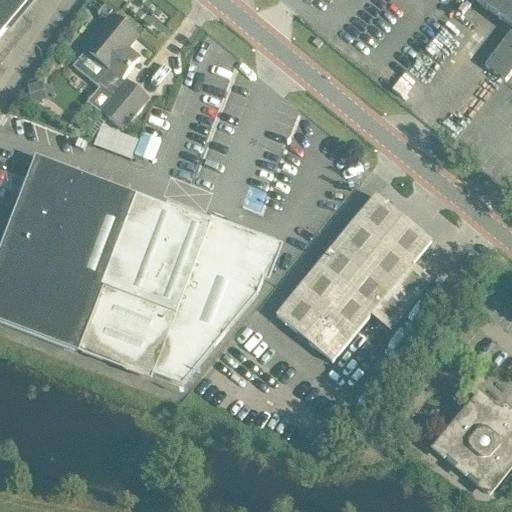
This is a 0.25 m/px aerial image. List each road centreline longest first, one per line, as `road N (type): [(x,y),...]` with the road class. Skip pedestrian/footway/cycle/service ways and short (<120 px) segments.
road 1 (unknown): [(288,59),(235,187),(216,203),(0,138)]
road 2 (unclassified): [(511,245),(216,0)]
